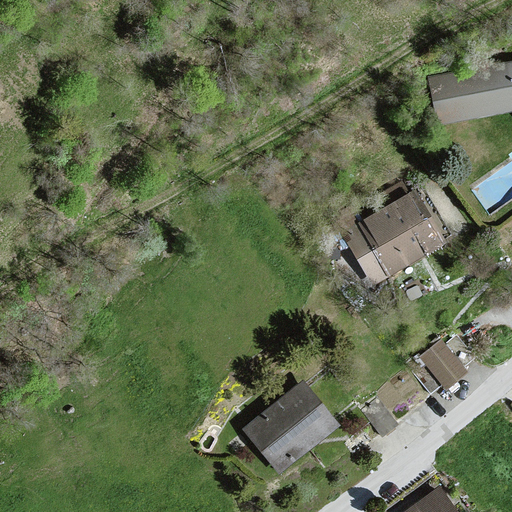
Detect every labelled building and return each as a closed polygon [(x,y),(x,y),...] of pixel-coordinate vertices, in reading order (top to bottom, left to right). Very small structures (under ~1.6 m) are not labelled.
[(511,59),(428,75),(433,123),(511,107),(511,59)] [(413,188),(343,231),(374,283),(444,240),(413,188)] [(441,341),(421,358),(446,388),(466,371),(441,341)] [(303,382),(244,429),(279,472),(338,425),(303,382)] [(458,511),(440,486),(403,511),(458,511)]
